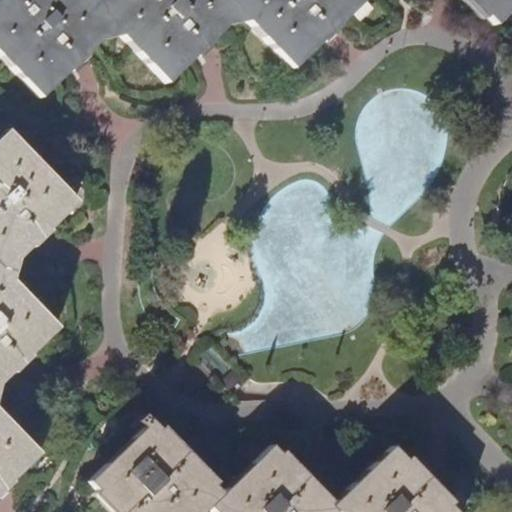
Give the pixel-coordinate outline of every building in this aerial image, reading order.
[(289,69),(318,41),(334,26),(360,0),(98,0),(87,3),(84,0),(0,0),(0,58),(37,97),(66,69),(82,54),(95,41),(118,36),(163,83),(192,55),(207,40),(219,28),(244,21),(289,69)] [(511,5),(511,0),(468,0),(492,25),(511,5)] [(334,26),(318,41),(324,47),(340,32),(334,26)] [(207,40),(192,55),(198,62),(214,47),(207,40)] [(82,54),(66,69),(73,77),(89,62),(82,54)] [(0,381),(11,372),(26,357),(55,329),(10,281),(15,261),(30,246),(46,231),(74,203),(5,131),(0,135),(0,488),(7,482),(36,454),(0,416),(0,381)] [(46,231),(30,246),(38,254),(53,238),(46,231)] [(196,359),(219,382),(228,373),(205,350),(196,359)] [(26,357),(11,372),(18,379),(34,364),(26,357)] [(241,386),(228,373),(219,382),(232,395),(241,386)] [(200,511),(206,507),(210,511),(452,511),(433,492),(417,476),(389,447),(327,506),(311,490),(295,474),(267,446),(219,494),(190,465),(175,449),(147,421),(85,482),(111,509),(113,511),(200,511)] [(175,449),(190,465),(197,459),(182,442),(175,449)] [(295,474),(311,490),(317,482),(302,467),(295,474)] [(417,476),(433,492),(439,485),(424,470),(417,476)] [(7,482),(0,488),(0,504),(14,490),(7,482)]
